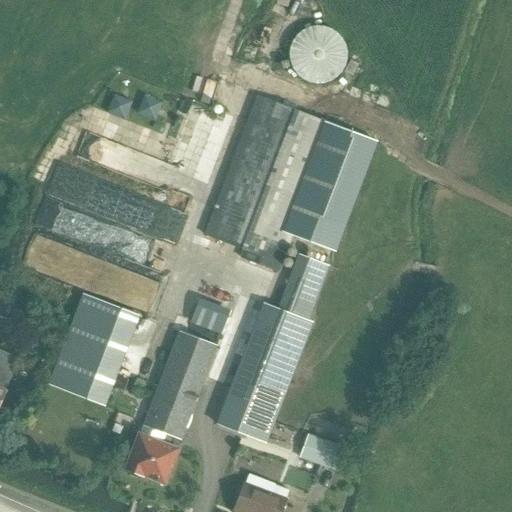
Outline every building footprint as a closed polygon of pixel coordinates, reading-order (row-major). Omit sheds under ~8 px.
[(300,78),(302,80),(304,81),(309,83),(311,84),(314,85),(316,85),(319,85),(321,85),(324,84),(326,84),(329,83),(333,81),(335,79),(337,78),(339,76),(341,74),(343,72),(344,70),(345,68),(346,65),(347,63),(347,60),(348,58),(348,55),(348,53),(347,50),(347,48),(346,45),(345,43),(344,40),(342,38),(341,36),(339,34),(337,33),(335,31),(333,30),(331,28),(328,27),(326,27),(323,26),(321,26),(318,26),(316,26),(313,26),(311,27),(308,27),(306,28),(304,30),(301,31),(299,33),(297,34),(295,36),(294,38),(293,41),(291,43),(290,45),(290,48),(289,50),(289,53),(289,56),(289,58),(289,61),(290,63),(291,66),(292,68),(293,71),(294,73),(296,75),(298,77),(300,78)] [(114,96),(107,113),(124,120),(131,103),(114,96)] [(259,96),(205,236),(243,251),(240,258),(277,272),(280,265),(281,265),(293,234),(334,125),(259,96)] [(144,97),(137,114),(154,120),(161,104),(144,97)] [(374,140),(334,125),(293,234),(332,249),(374,140)] [(263,304),(216,425),(265,443),(311,323),(307,321),(328,267),(298,255),(277,310),(263,304)] [(83,295),(48,385),(104,406),(112,386),(123,390),(127,379),(116,375),(139,316),(83,295)] [(139,435),(125,469),(127,470),(129,475),(136,478),(141,475),(164,484),(216,346),(179,332),(140,435),(139,435)] [(0,400),(18,360),(0,352),(0,400)] [(115,424),(112,432),(119,435),(122,427),(115,424)] [(349,450),(308,435),(299,458),(341,473),(349,450)] [(244,484),(234,510),(238,511),(280,511),(285,500),(284,499),(288,491),(250,477),(246,485),(244,484)]
